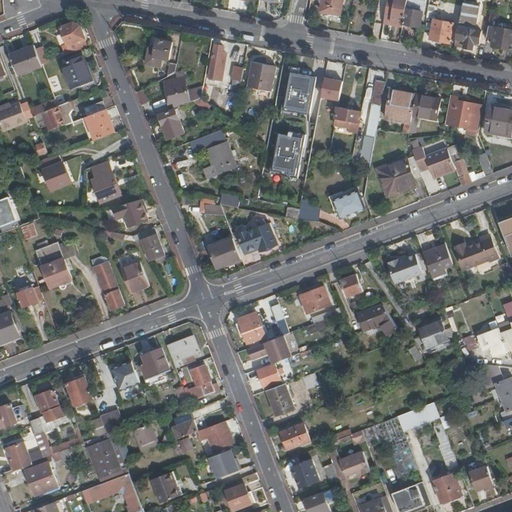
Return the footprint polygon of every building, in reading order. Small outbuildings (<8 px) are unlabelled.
[(340,18),(343,0),(324,0),(322,10),(329,11),(329,16),(340,18)] [(395,0),(392,20),(401,22),(405,0),(395,0)] [(405,0),(401,22),(420,26),(423,11),(425,11),(427,1),(423,0),(405,0)] [(464,1),(460,21),(456,44),(474,48),(475,41),(481,42),(484,31),(477,29),(481,5),(464,1)] [(429,12),(427,18),(435,20),(438,7),(430,5),(429,12)] [(446,20),(446,22),(435,20),(431,37),(451,41),(455,24),(449,23),(450,20),(446,20)] [(511,22),(500,21),(499,27),(490,25),(487,35),(495,37),(493,45),(511,48),(511,22)] [(67,45),(63,46),(67,55),(89,46),(86,38),(87,37),(81,24),(74,22),(63,27),(68,41),(66,42),(67,45)] [(169,60),(173,42),(157,39),(156,43),(150,42),(147,63),(162,66),(163,59),(169,60)] [(213,73),(224,75),(226,62),(225,62),(226,52),(223,51),(224,45),(215,44),(213,59),(215,60),(213,73)] [(35,45),(11,54),(19,74),(43,65),(42,64),(35,45)] [(62,64),(72,90),(79,87),(96,81),(88,62),(86,62),(83,56),(62,64)] [(273,91),(278,66),(251,60),(246,86),(273,91)] [(177,61),(172,61),(169,74),(175,70),(177,61)] [(327,74),(338,76),(341,64),(329,62),(327,74)] [(242,81),(245,67),(236,65),(233,79),(242,81)] [(300,68),(290,67),(283,109),(311,114),(317,77),(299,74),(300,68)] [(335,76),(326,75),(322,96),(340,99),(344,80),(334,79),(335,76)] [(187,76),(169,79),(173,108),(194,99),(201,97),(202,96),(204,85),(189,89),(187,76)] [(378,80),(375,94),(384,95),(385,90),(387,81),(378,80)] [(98,86),(96,81),(79,87),(82,92),(98,86)] [(144,87),(138,91),(143,104),(150,101),(144,87)] [(385,90),(384,95),(382,106),(389,107),(414,110),(417,93),(391,89),(391,91),(385,90)] [(431,95),(417,93),(414,110),(413,114),(437,119),(440,101),(430,99),(431,95)] [(459,96),(451,94),(446,122),(469,126),(468,130),(477,132),(483,103),(466,100),(458,98),(459,96)] [(201,97),(194,99),(208,110),(212,105),(202,96),(201,97)] [(58,105),(56,98),(32,107),(34,114),(58,105)] [(73,99),(59,105),(67,123),(74,121),(70,112),(74,107),(76,106),(73,99)] [(27,123),(27,121),(35,117),(34,114),(32,107),(29,101),(20,105),(19,102),(12,105),(11,102),(0,106),(0,119),(5,132),(27,123)] [(104,101),(86,107),(89,115),(107,108),(104,101)] [(486,129),(511,133),(511,106),(491,103),(486,129)] [(34,114),(35,117),(38,123),(47,119),(51,129),(67,123),(59,105),(58,105),(34,114)] [(361,121),(363,111),(339,107),(336,124),(347,126),(349,119),(361,121)] [(407,120),(406,130),(410,131),(413,114),(414,110),(389,107),(388,118),(407,120)] [(89,115),(88,116),(96,139),(116,132),(107,108),(89,115)] [(161,115),(169,138),(185,132),(176,109),(161,115)] [(290,135),(278,133),(272,173),(300,178),(307,134),(291,132),(290,135)] [(38,144),(41,154),(49,151),(45,141),(38,144)] [(227,141),(208,149),(215,165),(206,169),(210,178),(238,167),(227,141)] [(372,143),(365,142),(361,161),(371,163),(372,159),(369,159),(372,143)] [(448,147),(449,148),(456,168),(463,184),(472,181),(465,162),(458,143),(448,147)] [(414,149),(416,155),(421,169),(431,166),(434,172),(442,169),(443,173),(456,168),(449,148),(429,155),(425,145),(414,149)] [(51,156),(40,161),(52,191),(71,183),(60,153),(51,156)] [(487,153),(481,155),(488,175),(494,172),(487,153)] [(246,154),(239,157),(243,166),(250,163),(246,154)] [(417,183),(416,179),(424,177),(421,169),(416,155),(399,161),(400,164),(381,171),(389,194),(417,183)] [(102,201),(122,194),(108,160),(92,167),(96,177),(93,179),(102,201)] [(400,164),(399,161),(380,168),(381,171),(400,164)] [(18,177),(15,166),(8,168),(11,179),(18,177)] [(351,201),(352,202),(338,208),(342,217),(366,208),(362,196),(359,189),(348,194),(351,201)] [(224,193),(222,204),(240,207),(242,196),(224,193)] [(348,194),(335,199),(337,206),(351,201),(348,194)] [(216,199),(204,196),(201,210),(225,213),(221,203),(216,202),(216,199)] [(0,200),(0,223),(1,226),(19,220),(10,197),(0,200)] [(128,226),(150,218),(142,198),(114,207),(118,218),(124,216),(128,226)] [(289,207),(287,216),(298,219),(301,210),(289,207)] [(320,211),(302,208),(301,217),(318,219),(319,219),(320,211)] [(511,214),(501,219),(511,248),(511,214)] [(22,227),(27,239),(39,234),(35,222),(22,227)] [(240,232),(247,251),(261,245),(256,233),(271,227),(278,243),(263,250),(279,244),(270,223),(250,230),(249,229),(248,227),(247,226),(244,226),(242,227),(241,228),(240,230),(240,232)] [(168,257),(155,226),(135,235),(146,253),(148,252),(152,259),(158,257),(160,261),(168,257)] [(271,227),(256,233),(261,245),(263,250),(278,243),(271,227)] [(467,243),(465,239),(455,243),(464,269),(490,259),(491,261),(502,257),(492,229),(479,234),(480,238),(467,243)] [(235,237),(210,247),(218,268),(243,258),(235,237)] [(52,287),(74,278),(66,257),(62,247),(60,241),(50,245),(48,240),(38,243),(40,248),(38,250),(52,287)] [(77,241),(72,243),(76,253),(81,251),(77,241)] [(447,242),(424,251),(433,276),(447,270),(446,267),(455,263),(447,242)] [(72,243),(62,247),(66,257),(76,253),(72,243)] [(387,256),(394,275),(422,265),(415,246),(398,252),(397,250),(388,254),(388,256),(387,256)] [(107,255),(96,259),(110,294),(121,289),(107,255)] [(501,263),(507,276),(511,274),(511,273),(509,266),(507,260),(501,263)] [(144,261),(127,267),(133,283),(136,292),(153,286),(150,276),(144,261)] [(349,297),(365,291),(358,274),(343,280),(349,297)] [(19,293),(24,307),(45,299),(40,285),(34,288),(34,287),(19,293)] [(333,302),(326,285),(302,294),(310,312),(333,302)] [(115,308),(126,304),(121,289),(110,294),(115,308)] [(4,295),(5,298),(0,299),(3,306),(12,303),(8,293),(4,295)] [(510,318),(499,322),(500,326),(509,348),(511,346),(511,301),(506,304),(510,318)] [(384,302),(361,311),(367,329),(382,322),(388,333),(399,326),(384,302)] [(281,303),(273,306),(283,335),(291,332),(281,303)] [(344,311),(342,307),(314,318),(316,323),(327,318),(344,312),(344,311)] [(250,341),(267,334),(258,310),(241,317),(250,341)] [(11,311),(0,314),(0,342),(20,335),(11,311)] [(493,312),(487,315),(492,328),(499,326),(493,312)] [(312,334),(330,326),(327,318),(316,323),(309,325),(312,334)] [(422,327),(425,337),(416,340),(417,342),(425,353),(426,355),(432,353),(431,348),(451,340),(443,319),(422,327)] [(479,335),(483,347),(490,344),(494,353),(509,348),(500,326),(479,335)] [(471,349),(479,346),(474,332),(466,336),(471,349)] [(0,346),(21,339),(20,335),(0,342),(0,346)] [(194,335),(168,345),(175,365),(195,357),(192,352),(199,349),(194,335)] [(266,341),(249,347),(253,357),(270,351),(273,361),(291,355),(284,335),(266,341)] [(411,347),(418,358),(425,353),(417,342),(411,347)] [(162,373),(170,369),(162,348),(144,355),(147,363),(142,365),(149,385),(164,379),(162,373)] [(132,360),(113,367),(121,389),(141,381),(136,369),(135,369),(132,360)] [(282,368),(279,369),(277,362),(260,368),(267,387),(283,380),(281,375),(284,374),(282,368)] [(484,389),(497,383),(502,396),(511,392),(511,376),(507,378),(502,364),(485,363),(490,377),(481,380),(484,389)] [(205,364),(191,369),(197,385),(201,383),(211,379),(205,364)] [(309,386),(321,381),(317,371),(305,375),(309,386)] [(68,383),(76,404),(94,397),(90,385),(89,386),(85,377),(68,383)] [(202,386),(203,389),(187,395),(189,401),(190,401),(219,390),(216,382),(213,383),(212,382),(202,386)] [(279,414),(297,408),(287,382),(269,389),(279,414)] [(201,383),(197,385),(185,389),(187,395),(203,389),(202,386),(201,383)] [(183,384),(174,388),(180,405),(189,401),(187,395),(185,389),(183,384)] [(50,421),(65,415),(55,388),(37,394),(41,404),(43,403),(50,421)] [(507,409),(495,414),(498,421),(505,418),(511,415),(511,392),(502,396),(507,409)] [(0,409),(0,427),(25,418),(26,418),(21,404),(14,407),(12,402),(3,405),(4,408),(0,409)] [(24,402),(21,404),(26,418),(28,421),(31,420),(30,417),(24,402)] [(434,402),(400,416),(405,431),(440,418),(434,402)] [(101,416),(102,417),(107,433),(114,430),(124,426),(125,426),(118,410),(101,416)] [(445,410),(439,412),(444,425),(452,422),(448,411),(445,412),(445,410)] [(190,412),(168,420),(170,427),(173,426),(178,438),(197,431),(198,430),(194,419),(193,419),(190,412)] [(364,429),(367,438),(383,480),(387,491),(423,477),(405,431),(400,416),(364,429)] [(40,417),(31,421),(45,457),(47,456),(84,441),(78,426),(75,427),(79,437),(51,448),(40,417)] [(102,417),(91,421),(95,432),(97,436),(107,433),(102,417)] [(226,420),(198,430),(197,431),(202,443),(205,442),(205,439),(208,438),(214,453),(225,449),(225,451),(231,448),(236,446),(226,420)] [(152,422),(135,428),(144,451),(161,444),(152,422)] [(290,449),(312,440),(306,423),(283,431),(290,449)] [(124,426),(114,430),(115,435),(126,430),(124,426)] [(337,436),(318,443),(319,446),(328,443),(338,439),(353,433),(351,429),(337,435),(337,436)] [(364,429),(353,433),(354,437),(356,442),(367,438),(364,429)] [(354,437),(353,433),(338,439),(340,443),(354,437)] [(179,441),(183,452),(191,448),(187,438),(179,441)] [(109,439),(88,447),(102,483),(129,472),(127,467),(121,470),(109,439)] [(442,443),(453,470),(460,467),(450,440),(442,443)] [(24,441),(6,448),(14,471),(32,465),(24,441)] [(330,449),(332,455),(341,477),(341,479),(372,468),(365,450),(342,459),(337,447),(330,449)] [(225,451),(209,456),(217,477),(239,469),(231,448),(225,451)] [(71,449),(61,452),(63,458),(73,455),(71,449)] [(325,465),(326,465),(332,480),(341,477),(332,455),(322,459),(325,465)] [(45,457),(32,461),(35,467),(49,462),(47,456),(45,457)] [(301,485),(321,477),(314,458),(294,466),(301,485)] [(27,471),(36,494),(46,490),(58,485),(52,468),(49,462),(35,467),(27,471)] [(477,488),(495,482),(489,465),(471,471),(477,488)] [(150,478),(159,502),(177,496),(172,481),(174,480),(171,471),(150,478)] [(102,483),(87,488),(92,501),(134,485),(132,479),(129,472),(102,483)] [(442,501),(463,493),(455,473),(434,481),(442,501)] [(174,480),(172,481),(177,496),(180,495),(174,480)] [(394,491),(402,511),(406,511),(432,502),(424,481),(394,491)] [(234,509),(252,502),(245,482),(226,489),(234,509)] [(60,489),(58,485),(46,490),(48,494),(60,489)] [(311,511),(320,511),(331,508),(324,489),(305,496),(311,511)] [(388,511),(383,496),(363,504),(366,511),(388,511)] [(60,511),(57,500),(37,508),(38,511),(60,511)]
